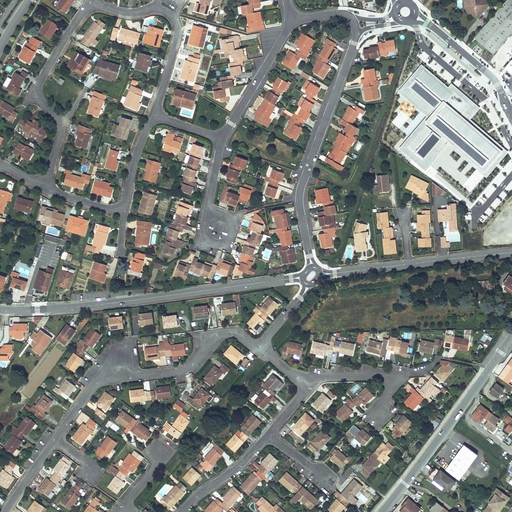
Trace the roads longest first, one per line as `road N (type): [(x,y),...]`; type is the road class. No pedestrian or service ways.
road 1 (tertiary): [(0,306),(59,307),(303,277)]
road 2 (residential): [(43,184),(61,127),(33,93),(72,23),(91,2),(127,11),(155,2)]
road 3 (residential): [(53,437),(100,375),(188,365),(217,332),(237,331),(257,347)]
road 4 (residential): [(356,33),(300,186),(311,267)]
road 5 (secondary): [(381,511),(511,336)]
road 6 (residential): [(317,377),(404,372),(371,411),(379,419)]
road 7 (residential): [(291,17),(218,135)]
road 8 (unclassified): [(511,111),(493,77),(426,22)]
road 9 (residential): [(179,511),(268,432)]
